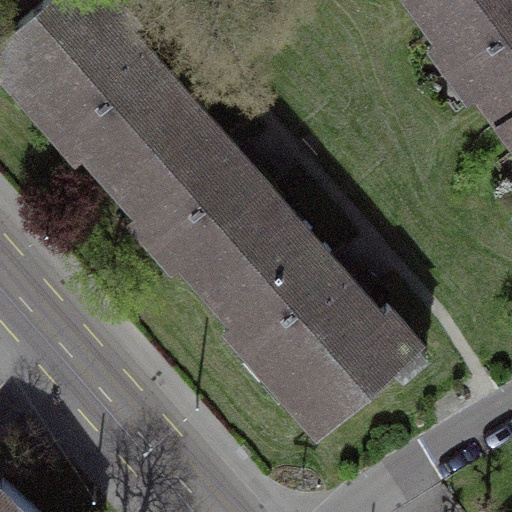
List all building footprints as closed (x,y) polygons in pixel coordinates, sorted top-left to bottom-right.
[(42,0),(0,37),(0,59),(20,82),(28,76),(116,176),(198,103),(154,53),(110,3),(113,0),(42,0)] [(511,0),(421,0),(419,2),(502,115),(511,107),(511,0)] [(198,103),(116,176),(208,281),(291,208),(245,155),(198,103)] [(511,107),(502,115),(511,128),(511,107)] [(291,208),(208,281),(297,381),(289,388),(320,422),(417,337),(387,302),(380,309),(335,258),(291,208)] [(0,480),(0,511),(40,511),(3,478),(0,480)]
